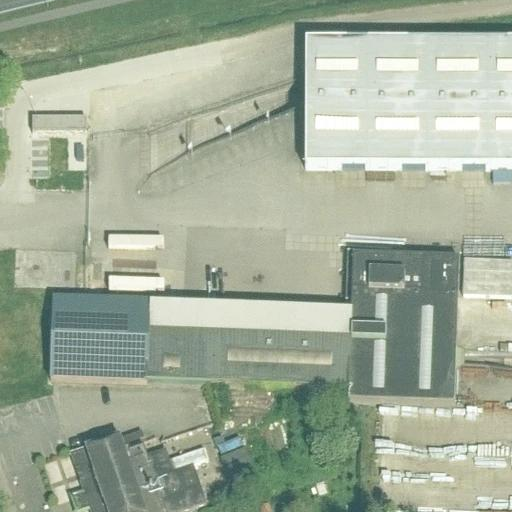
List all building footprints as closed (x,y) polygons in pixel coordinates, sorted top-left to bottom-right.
[(511,175),(511,50),(306,50),(305,174),(511,175)] [(32,123),(32,138),(86,138),(86,123),(32,123)] [(83,147),(58,147),(59,177),(83,177),(83,147)] [(151,311),(152,274),(91,272),(90,300),(73,299),(73,306),(54,305),(51,387),(227,393),(349,397),(348,407),(454,412),(456,371),(463,371),(464,355),(456,354),(460,265),(353,259),(351,318),(151,311)] [(511,279),(511,266),(464,265),(463,301),(511,303),(511,279)] [(147,455),(161,451),(155,427),(140,431),(147,455)] [(124,458),(119,444),(72,460),(86,499),(74,503),(77,511),(201,511),(207,510),(194,472),(180,477),(173,456),(149,465),(144,451),(124,458)] [(233,478),(256,468),(250,454),(227,464),(233,478)]
